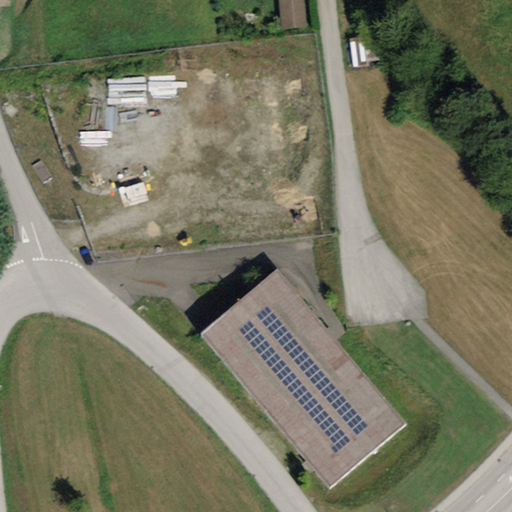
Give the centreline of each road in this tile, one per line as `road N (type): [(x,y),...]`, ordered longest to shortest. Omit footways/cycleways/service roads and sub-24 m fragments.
road 1 (unclassified): [(44,286),(85,299),(185,380),(299,511)]
road 2 (unknown): [(27,224),(80,227),(127,212),(218,147),(261,140)]
road 3 (unclassified): [(0,142),(44,286)]
